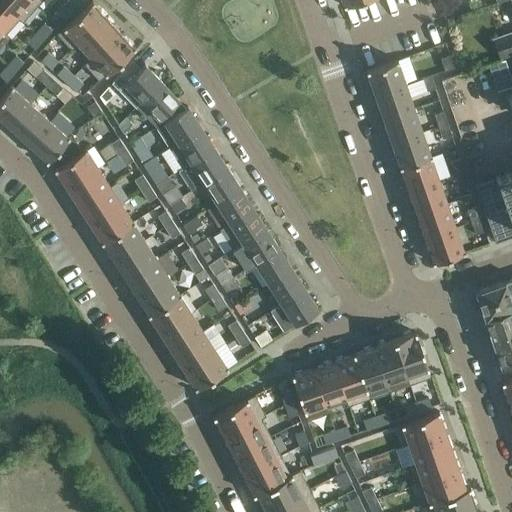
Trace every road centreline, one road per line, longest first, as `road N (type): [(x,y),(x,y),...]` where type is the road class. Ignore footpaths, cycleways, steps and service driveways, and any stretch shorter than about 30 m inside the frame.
road 1 (residential): [(239,511),(183,403),(34,174)]
road 2 (residential): [(146,0),(198,62),(355,318)]
road 3 (residential): [(308,0),(410,296)]
road 4 (residential): [(510,511),(431,290)]
